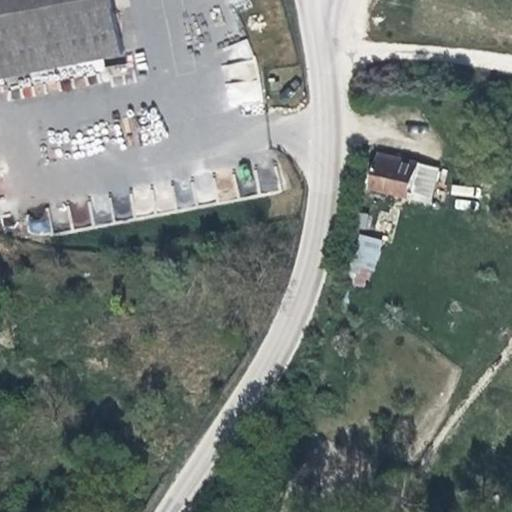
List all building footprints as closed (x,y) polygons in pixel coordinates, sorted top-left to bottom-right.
[(0,0),(0,82),(129,57),(121,19),(117,0),(0,0)] [(140,17),(136,0),(117,0),(121,19),(140,17)] [(218,45),(222,63),(220,63),(228,108),(262,102),(250,39),(218,45)] [(288,72),(287,61),(274,62),(275,73),(288,72)] [(406,208),(411,180),(368,172),(363,201),(406,208)] [(352,269),(377,272),(381,238),(356,235),(352,269)]
